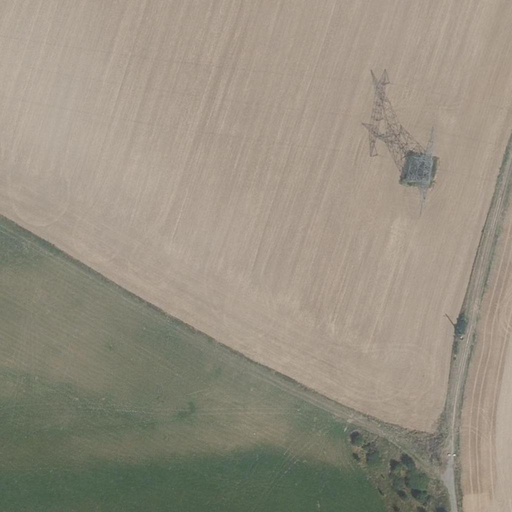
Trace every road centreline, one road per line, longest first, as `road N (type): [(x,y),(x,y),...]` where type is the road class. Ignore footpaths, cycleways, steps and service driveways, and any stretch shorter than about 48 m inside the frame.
road 1 (track): [(451,481),(414,444),(374,431),(241,356),(0,209)]
road 2 (track): [(511,166),(467,355),(454,511)]
